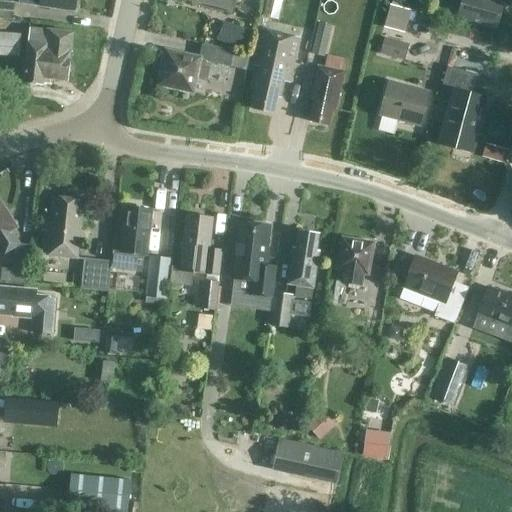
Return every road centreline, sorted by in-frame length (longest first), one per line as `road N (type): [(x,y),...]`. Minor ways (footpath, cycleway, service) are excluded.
road 1 (unclassified): [(494,235),(341,181),(148,150),(95,116)]
road 2 (tertiary): [(95,116),(114,84),(133,0)]
